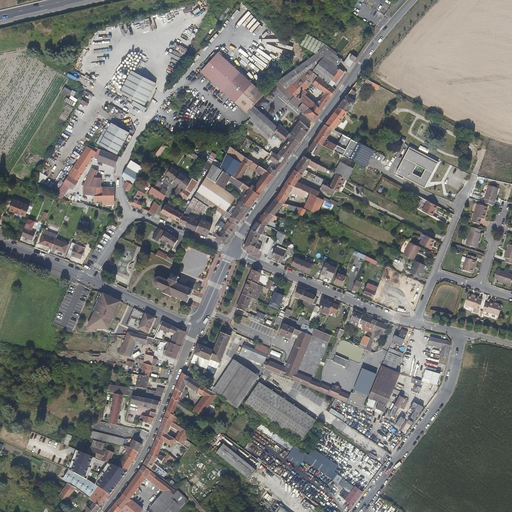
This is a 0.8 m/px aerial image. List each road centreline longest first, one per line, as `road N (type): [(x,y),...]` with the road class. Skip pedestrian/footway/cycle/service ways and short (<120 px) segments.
road 1 (tertiary): [(412,0),(230,249)]
road 2 (unclassified): [(461,333),(447,391),(356,511)]
road 3 (unclassified): [(195,328),(145,449),(102,511)]
road 4 (unclassified): [(230,249),(391,320),(415,322)]
road 5 (unclassified): [(434,273),(486,144)]
